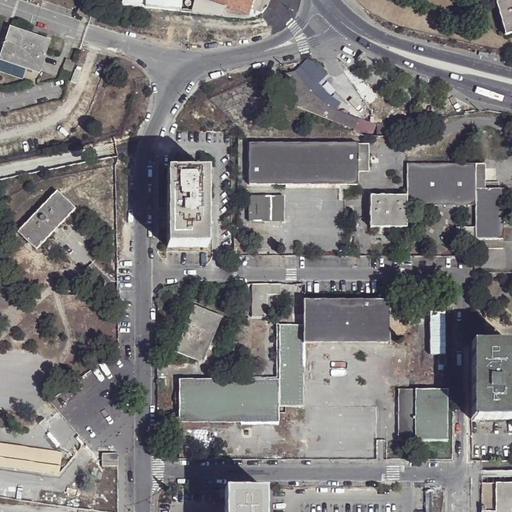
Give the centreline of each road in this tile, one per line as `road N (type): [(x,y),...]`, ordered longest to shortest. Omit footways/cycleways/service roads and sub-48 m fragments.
road 1 (residential): [(144,271),(464,274),(463,473)]
road 2 (residential): [(144,471),(463,473)]
road 3 (residential): [(144,271),(145,144),(160,102),(189,70),(259,50)]
road 4 (residential): [(144,471),(144,271)]
road 5 (secondary): [(346,34),(410,65),(511,95)]
road 6 (secondary): [(511,72),(383,37),(359,21)]
road 7 (unknown): [(101,38),(62,118),(0,135)]
